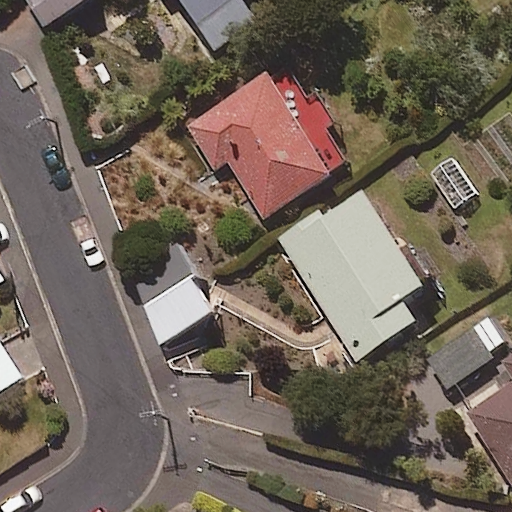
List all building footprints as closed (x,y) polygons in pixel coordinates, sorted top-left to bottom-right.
[(85,0),(32,0),(48,24),(85,0)] [(183,0),(215,47),(259,18),(247,0),(183,0)] [(335,128),(342,123),(316,83),(310,87),(291,58),(185,128),(215,173),(231,163),(266,217),(356,159),(335,128)] [(443,307),(366,184),(280,237),(357,361),(443,307)] [(218,313),(197,276),(146,306),(166,342),(218,313)] [(461,380),(511,347),(491,315),(428,355),(434,364),(448,387),(461,380)] [(0,393),(21,380),(0,347),(0,393)] [(511,357),(502,363),(511,378),(511,384),(474,407),(511,469),(511,357)]
